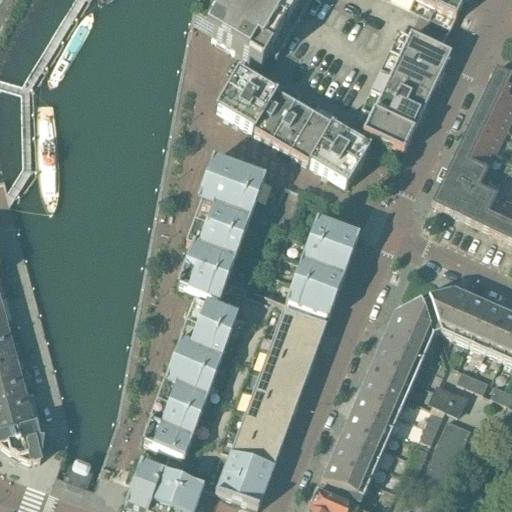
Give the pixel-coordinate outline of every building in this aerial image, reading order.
[(208,0),(199,16),(189,33),(206,43),(243,65),(260,74),(268,60),(275,64),(313,0),(208,0)] [(416,0),(413,6),(433,16),(440,0),(416,0)] [(440,0),(433,16),(453,25),(454,26),(464,5),(466,0),(440,0)] [(408,41),(399,61),(440,80),(443,73),(450,60),(440,55),(408,40),(408,41)] [(399,61),(389,80),(430,100),(436,88),(440,80),(399,61)] [(511,104),(511,81),(495,74),(486,92),(511,104)] [(274,99),(236,76),(225,96),(263,118),(274,99)] [(389,80),(380,99),(421,119),(425,112),(430,100),(389,80)] [(511,104),(486,92),(478,109),(511,125),(511,121),(511,104)] [(263,118),(225,96),(213,116),(251,138),(263,118)] [(251,138),(270,149),(293,110),(274,99),(263,118),(251,138)] [(412,139),(421,119),(380,99),(371,119),(412,139)] [(478,109),(470,127),(502,142),(511,125),(478,109)] [(270,149),(289,160),(312,121),(293,110),(270,149)] [(371,119),(361,139),(361,140),(374,146),(402,160),(412,139),(371,119)] [(308,171),(319,152),(331,132),(312,121),(289,160),(308,171)] [(494,159),(502,142),(470,127),(462,144),(494,159)] [(331,132),(319,152),(357,174),(369,154),(331,132)] [(462,144),(453,161),(486,177),(494,159),(462,144)] [(346,194),(357,174),(319,152),(308,171),(346,194)] [(433,211),(468,228),(478,233),(494,200),(478,193),(485,177),(486,177),(453,161),(431,207),(433,211)] [(256,206),(263,186),(264,185),(211,165),(203,187),(256,206)] [(248,228),(256,206),(203,187),(195,209),(200,210),(248,228)] [(478,233),(496,241),(511,209),(494,200),(478,233)] [(496,241),(511,249),(511,208),(511,209),(496,241)] [(200,210),(193,229),(241,247),(248,228),(200,210)] [(357,243),(316,227),(315,227),(307,248),(349,264),(357,243)] [(233,269),(241,247),(193,229),(185,251),(190,253),(233,269)] [(342,284),(349,264),(307,248),(299,269),(342,284)] [(190,253),(183,272),(226,288),(233,269),(190,253)] [(334,305),(342,284),(299,269),(292,289),(334,305)] [(218,309),(226,288),(183,272),(175,293),(195,301),(211,307),(218,309)] [(141,448),(140,450),(146,452),(168,461),(162,478),(181,485),(202,493),(201,496),(214,500),(239,510),(244,511),(257,511),(264,495),(272,474),(276,462),(279,454),(282,446),(287,434),(291,421),(294,414),(297,406),(302,393),(306,381),(309,373),(312,365),(317,351),(325,331),(282,315),(284,310),(284,309),(253,298),(251,304),(244,301),(246,295),(226,288),(218,309),(211,307),(209,311),(193,306),(185,327),(178,346),(170,368),(162,390),(155,408),(148,427),(141,448)] [(326,326),(334,305),(292,289),(284,309),(284,310),(326,326)] [(511,321),(452,295),(427,305),(393,319),(320,487),(321,487),(319,492),(359,510),(361,504),(361,505),(432,342),(439,339),(511,370),(511,321)] [(0,303),(0,337),(15,334),(7,302),(0,303)] [(0,337),(0,372),(24,366),(15,334),(0,337)] [(0,372),(0,406),(32,397),(24,366),(0,372)] [(455,389),(482,400),(487,388),(460,377),(455,389)] [(488,403),(511,413),(511,399),(493,391),(488,403)] [(457,402),(456,404),(436,394),(429,408),(456,422),(464,406),(457,402)] [(0,406),(0,440),(30,432),(30,430),(40,427),(39,425),(32,397),(0,406)] [(441,424),(429,419),(418,445),(430,450),(441,424)] [(418,491),(442,501),(470,436),(447,426),(418,491)] [(0,440),(0,451),(14,462),(31,469),(33,468),(33,469),(39,468),(37,460),(40,460),(40,452),(40,450),(42,440),(40,427),(30,430),(30,432),(0,440)] [(427,457),(415,452),(404,478),(415,483),(427,457)] [(138,470),(135,478),(122,511),(146,511),(159,478),(138,470)] [(146,511),(170,511),(181,485),(162,478),(159,478),(146,511)] [(170,511),(194,511),(201,496),(202,493),(181,485),(170,511)] [(350,511),(315,497),(308,511),(350,511)]
